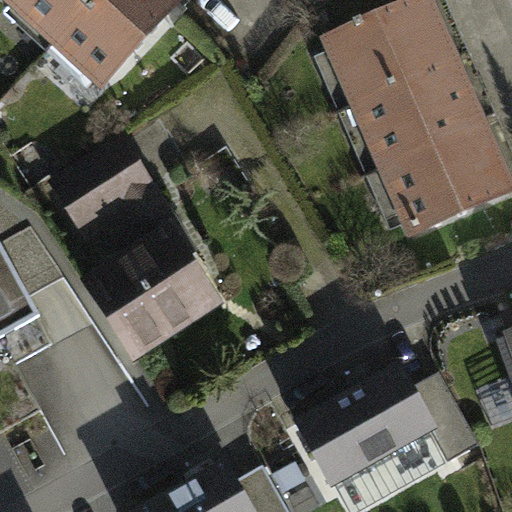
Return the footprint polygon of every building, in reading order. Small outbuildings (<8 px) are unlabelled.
[(94,0),(11,0),(56,41),(94,0)] [(178,0),(94,0),(56,41),(99,80),(114,70),(178,0)] [(439,30),(426,0),(423,0),(330,41),(357,105),(454,63),(439,30)] [(467,94),(454,63),(357,105),(385,168),(481,126),(467,94)] [(495,157),(481,126),(385,168),(413,233),(510,191),(495,157)] [(142,195),(112,148),(57,183),(87,230),(108,217),(142,195)] [(152,188),(142,195),(108,217),(133,256),(177,227),(152,188)] [(185,239),(177,227),(133,256),(129,259),(89,285),(134,354),(211,305),(173,247),(185,239)] [(0,338),(40,317),(0,243),(0,338)] [(400,366),(297,424),(331,485),(430,430),(448,462),(480,444),(439,372),(412,387),(400,366)] [(226,464),(141,511),(289,511),(263,467),(236,482),(226,464)]
